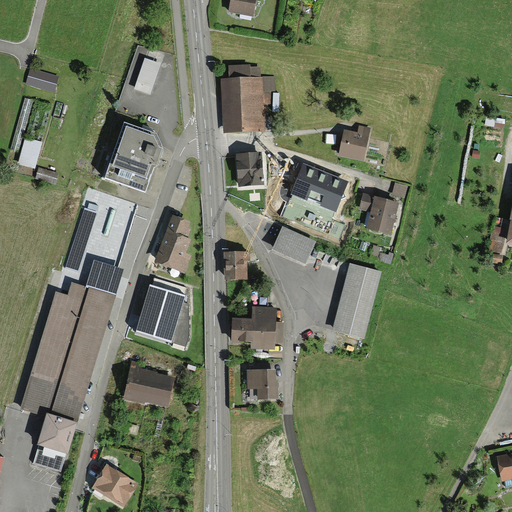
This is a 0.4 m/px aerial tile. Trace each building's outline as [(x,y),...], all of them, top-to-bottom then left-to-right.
[(231,0),(229,12),(254,17),(257,0),(231,0)] [(162,65),(145,59),(134,90),(151,96),(162,65)] [(229,80),(221,81),(224,134),(265,132),(265,131),(274,130),(273,117),(269,117),(268,105),(272,105),(271,91),(276,91),(275,77),(261,78),(261,68),(251,68),(251,66),(229,67),(229,80)] [(31,69),(26,86),(55,94),(60,77),(31,69)] [(19,152),(33,101),(25,98),(11,150),(19,152)] [(36,101),(25,139),(41,143),(52,105),(36,101)] [(157,136),(124,125),(105,182),(146,196),(155,170),(158,171),(164,152),(157,136)] [(344,131),(339,158),(364,163),(371,129),(359,126),(357,134),(344,131)] [(35,170),(43,143),(41,143),(25,139),(18,165),(35,170)] [(481,152),(473,151),(472,159),(480,160),(481,152)] [(236,156),(239,189),(265,187),(262,154),(236,156)] [(348,182),(304,164),(292,193),(336,211),(348,182)] [(56,186),(59,174),(39,168),(36,180),(56,186)] [(408,187),(395,183),(392,196),(404,199),(408,187)] [(366,231),(391,237),(400,204),(363,195),(359,210),(371,213),(366,231)] [(79,273),(98,213),(85,209),(66,269),(79,273)] [(173,218),(155,264),(185,275),(192,257),(187,255),(192,242),(189,241),(192,231),(189,230),(191,225),(173,218)] [(487,251),(501,254),(507,230),(493,227),(487,251)] [(306,268),(317,244),(283,229),(272,253),(306,268)] [(250,254),(225,255),(225,282),(248,281),(248,264),(250,264),(250,254)] [(503,256),(493,255),(492,264),(502,265),(503,256)] [(332,333),(365,341),(383,273),(350,265),(332,333)] [(153,286),(150,286),(136,335),(186,350),(190,338),(189,306),(184,305),(186,296),(184,296),(187,288),(155,279),(153,286)] [(78,425),(117,297),(72,284),(68,297),(56,294),(21,410),(46,418),(47,416),(78,425)] [(275,352),(276,345),(284,345),(284,324),(277,324),(277,309),(253,308),(253,322),(232,321),(231,345),(251,346),(251,351),(275,352)] [(145,404),(169,409),(175,379),(157,375),(158,373),(141,370),(142,365),(132,362),(124,401),(144,406),(145,404)] [(254,371),(248,371),(248,391),(258,391),(258,402),(278,402),(278,383),(276,383),(276,372),(273,372),(273,364),(254,365),(254,371)] [(78,425),(47,416),(46,418),(37,448),(39,449),(34,465),(61,473),(66,457),(69,458),(78,425)] [(137,436),(140,427),(127,424),(125,432),(137,436)] [(511,454),(497,457),(502,483),(511,481),(511,454)] [(107,465),(92,489),(124,509),(139,485),(107,465)]
